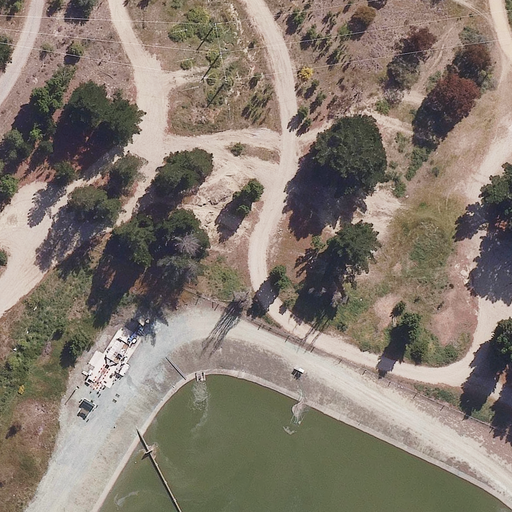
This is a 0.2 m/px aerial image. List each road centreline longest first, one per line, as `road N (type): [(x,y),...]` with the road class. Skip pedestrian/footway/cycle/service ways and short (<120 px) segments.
road 1 (track): [(253,0),(282,59),(289,148),(266,257),(278,303),(319,336),(443,374),(481,326),(487,168),(511,142)]
road 2 (track): [(0,280),(123,172),(148,131),(145,67),(122,0)]
